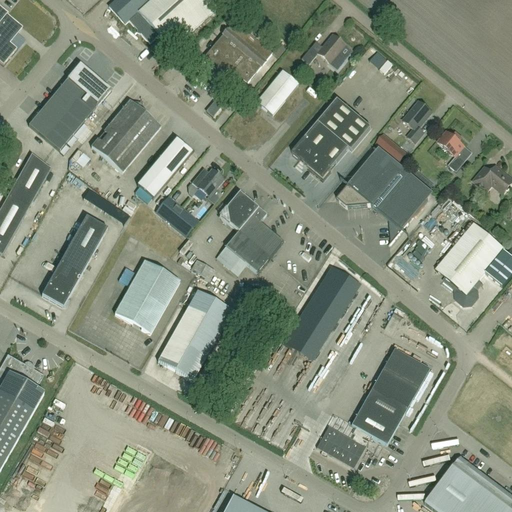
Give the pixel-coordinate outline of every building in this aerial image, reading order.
[(117,0),(109,8),(125,26),(129,23),(150,46),(159,38),(172,26),(178,32),(184,40),(217,9),(208,0),(117,0)] [(0,63),(3,66),(17,50),(10,44),(17,36),(23,29),(7,16),(8,14),(0,7),(0,63)] [(226,83),(227,81),(229,83),(230,84),(230,85),(231,86),(232,87),(233,87),(234,87),(235,87),(236,87),(237,86),(238,85),(239,84),(239,83),(239,82),(240,80),(247,86),(272,56),(234,23),(202,62),(226,83)] [(178,32),(172,26),(159,38),(164,44),(178,32)] [(17,36),(10,44),(17,50),(17,51),(25,42),(17,36)] [(345,48),(333,37),(317,55),(337,71),(344,63),(337,57),(345,48)] [(316,57),(309,51),(301,61),(308,67),(316,57)] [(41,112),(29,127),(60,152),(72,138),(84,123),(102,102),(104,100),(110,92),(80,66),(67,82),(41,112)] [(256,105),(272,118),(298,86),(282,73),(256,105)] [(338,102),(318,125),(293,155),(300,162),(300,164),(302,166),(304,165),(323,181),(349,151),(352,153),(371,130),(338,102)] [(122,176),(161,129),(130,103),(91,150),(122,176)] [(415,146),(424,135),(419,131),(432,115),(419,104),(403,123),(414,132),(407,140),(415,146)] [(448,168),(456,174),(466,163),(458,157),(465,149),(459,144),(462,140),(455,134),(452,138),(446,133),(437,144),(455,159),(448,168)] [(383,138),(376,146),(383,152),(390,144),(383,138)] [(153,201),(192,155),(176,142),(137,188),(139,190),(135,195),(147,205),(151,200),(153,201)] [(78,150),(71,158),(84,168),(90,160),(78,150)] [(371,208),(379,214),(389,223),(391,246),(390,247),(428,202),(405,183),(410,177),(379,151),(379,152),(348,188),(348,189),(337,202),(347,211),(348,210),(371,208)] [(0,256),(2,257),(51,171),(32,156),(0,211),(0,256)] [(503,175),(503,174),(496,168),(491,174),(485,169),(473,183),(486,195),(493,187),(503,196),(511,186),(511,181),(507,177),(506,178),(503,175)] [(204,171),(192,185),(208,198),(206,200),(213,206),(222,196),(216,191),(224,182),(214,173),(211,177),(204,171)] [(191,186),(188,189),(189,196),(192,198),(197,192),(191,186)] [(219,218),(238,234),(247,241),(260,225),(267,218),(239,194),(219,218)] [(166,202),(156,215),(186,239),(191,233),(198,224),(168,199),(166,202)] [(63,310),(108,231),(86,219),(42,298),(63,310)] [(257,276),(283,244),(260,225),(247,241),(238,234),(225,250),(257,276)] [(505,252),(474,226),(436,272),(456,289),(457,293),(455,295),(456,302),(464,309),(471,308),(478,300),(477,293),(473,290),(505,252)] [(150,337),(180,284),(145,264),(115,317),(150,337)] [(208,280),(214,270),(209,266),(203,276),(208,280)] [(331,270),(283,346),(309,362),(357,286),(331,270)] [(281,311),(284,307),(266,291),(262,295),(281,311)] [(193,384),(219,337),(232,313),(197,294),(158,364),(193,384)] [(377,300),(372,313),(382,317),(387,304),(377,300)] [(386,332),(394,337),(402,322),(394,318),(386,332)] [(330,342),(343,351),(348,342),(336,334),(330,342)] [(351,428),(356,430),(353,436),(355,437),(352,442),(329,429),(317,450),(353,471),(371,439),(387,448),(430,372),(394,352),(383,371),(351,428)] [(146,358),(142,356),(136,366),(140,369),(146,358)] [(319,356),(317,360),(329,366),(331,362),(319,356)] [(25,367),(8,357),(0,370),(0,379),(5,383),(0,391),(0,453),(8,458),(44,396),(36,391),(44,377),(33,371),(34,370),(33,367),(28,364),(26,365),(25,367)] [(313,368),(308,377),(304,374),(299,383),(316,392),(325,375),(313,368)] [(134,397),(126,412),(145,423),(154,407),(134,397)] [(244,404),(239,413),(249,418),(253,409),(244,404)] [(168,431),(175,422),(162,411),(155,420),(168,431)] [(188,430),(183,441),(194,446),(199,436),(188,430)] [(205,452),(212,456),(219,444),(212,440),(205,452)] [(439,450),(425,470),(436,477),(450,457),(439,450)] [(0,472),(8,458),(0,453),(0,472)] [(511,511),(511,497),(461,459),(425,507),(432,511),(511,511)] [(258,511),(233,498),(225,511),(258,511)]
